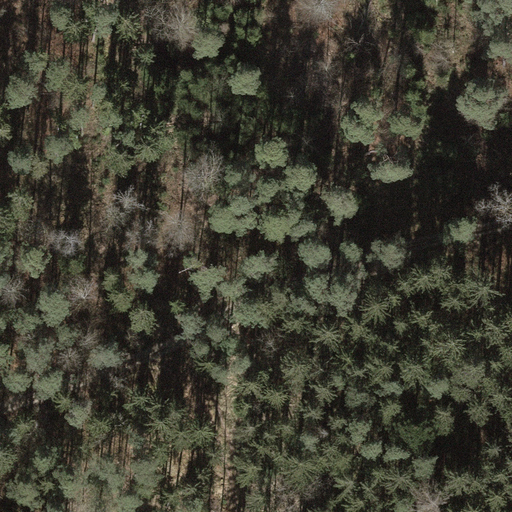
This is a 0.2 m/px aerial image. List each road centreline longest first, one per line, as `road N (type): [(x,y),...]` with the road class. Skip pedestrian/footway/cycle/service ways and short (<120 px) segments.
road 1 (track): [(511,234),(262,291),(208,340),(236,511)]
road 2 (track): [(208,340),(0,409)]
